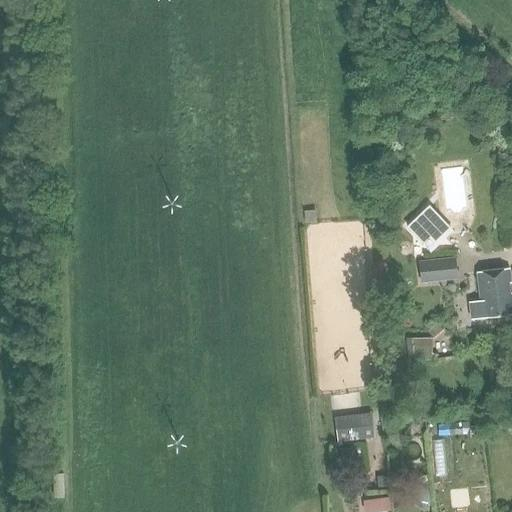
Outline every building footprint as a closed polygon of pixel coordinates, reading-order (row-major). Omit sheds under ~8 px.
[(314,210),(302,210),(302,223),(315,222),(314,210)] [(447,237),(432,220),(415,236),(430,253),(447,237)] [(420,282),(457,279),(455,258),(418,262),(420,282)] [(509,269),(477,273),(480,301),(468,302),(471,321),(509,316),(508,309),(511,308),(511,295),(511,294),(509,294),(508,284),(511,284),(509,269)] [(430,338),(412,339),(413,361),(432,359),(430,338)] [(335,440),(372,437),(370,412),(334,414),(335,440)] [(339,456),(354,454),(353,446),(338,448),(339,456)] [(68,466),(58,466),(58,490),(68,490),(68,466)] [(389,509),(388,495),(362,497),(363,511),(389,509)] [(426,511),(430,507),(415,498),(411,504),(424,511),(426,511)]
